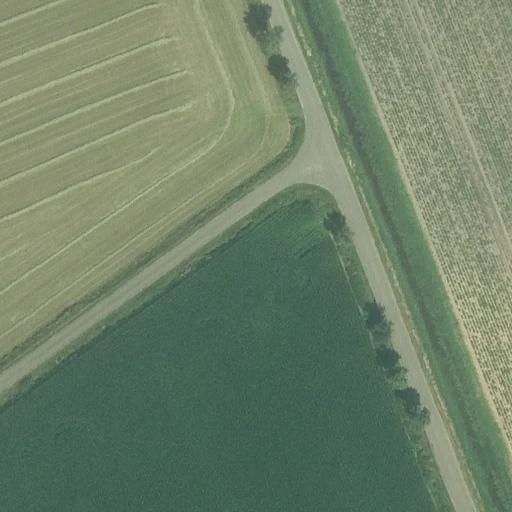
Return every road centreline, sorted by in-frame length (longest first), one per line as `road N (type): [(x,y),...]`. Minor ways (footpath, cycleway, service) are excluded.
road 1 (unclassified): [(0,382),(324,145)]
road 2 (unclassified): [(464,511),(324,145)]
road 3 (unclassified): [(324,145),(269,0)]
